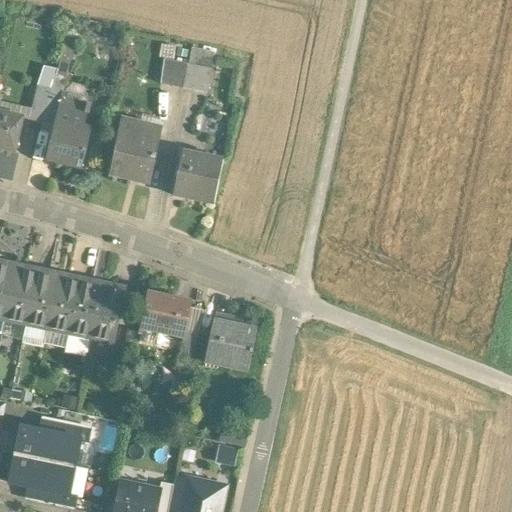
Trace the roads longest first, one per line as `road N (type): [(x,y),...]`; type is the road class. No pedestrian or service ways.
road 1 (residential): [(294,300),(138,239),(0,198)]
road 2 (track): [(294,300),(360,0)]
road 3 (residential): [(248,511),(294,300)]
road 4 (unclassified): [(511,385),(362,324)]
